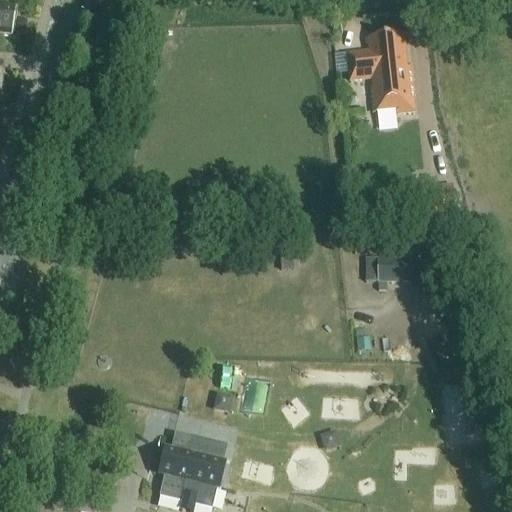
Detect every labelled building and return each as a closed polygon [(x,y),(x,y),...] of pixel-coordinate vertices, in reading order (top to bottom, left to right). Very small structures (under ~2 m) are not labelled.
[(12,33),(13,27),(11,24),(12,12),(0,10),(0,37),(10,39),(10,35),(12,33)] [(397,116),(414,114),(410,70),(407,70),(404,38),(366,42),(367,54),(347,56),(350,84),(372,81),(373,90),(371,90),(373,114),(396,112),(397,116)] [(454,188),(394,194),(397,222),(438,218),(449,217),(457,216),(454,188)] [(379,259),(379,284),(427,284),(427,258),(379,259)] [(219,393),(215,408),(230,412),(233,397),(219,393)] [(173,436),(170,451),(163,449),(156,478),(163,479),(158,500),(210,511),(212,511),(227,448),(173,436)] [(71,500),(95,506),(101,478),(78,472),(71,500)]
